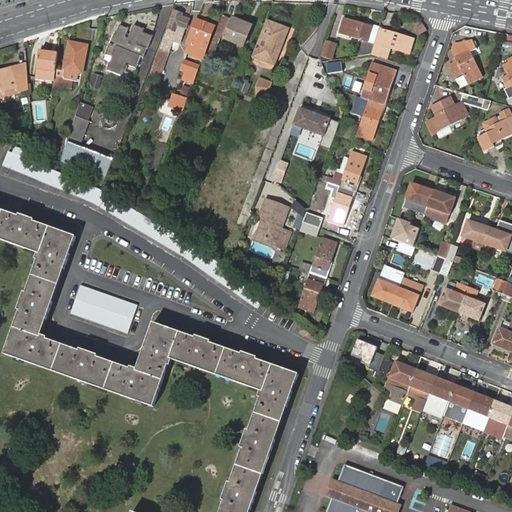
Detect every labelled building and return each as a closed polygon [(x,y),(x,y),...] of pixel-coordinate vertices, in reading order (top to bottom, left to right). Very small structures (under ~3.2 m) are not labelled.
[(175,34),(183,37),(189,19),(181,17),(182,14),(174,11),(161,48),(169,51),(175,34)] [(213,56),(215,50),(221,36),(224,38),(244,46),(252,26),(233,18),(232,19),(224,15),(223,17),(209,54),(213,56)] [(196,19),(187,43),(193,45),(192,50),(204,54),(215,26),(196,19)] [(379,28),(381,23),(374,20),(372,26),(344,19),(340,34),(364,41),(375,44),(379,28)] [(290,28),(267,20),(253,57),(275,66),(290,28)] [(421,24),(418,23),(415,32),(424,35),(425,31),(421,24)] [(147,50),(153,36),(143,33),(144,29),(134,25),(131,35),(129,39),(126,37),(127,34),(129,29),(120,25),(116,35),(114,34),(105,56),(111,58),(107,71),(122,77),(126,66),(136,70),(141,57),(143,58),(147,49),(147,50)] [(371,55),(388,60),(391,49),(409,55),(414,39),(379,28),(375,44),(372,52),(371,55)] [(360,54),(372,52),(375,44),(364,41),(360,54)] [(87,45),(70,42),(64,72),(63,77),(76,80),(78,72),(82,72),(87,45)] [(336,45),(327,42),(322,56),(331,60),(336,45)] [(468,51),(465,45),(452,51),(458,63),(450,66),(456,78),(463,74),(465,76),(468,84),(483,77),(470,50),(468,51)] [(169,51),(161,48),(152,74),(161,77),(169,51)] [(46,79),(54,80),(55,72),(55,71),(58,58),(58,54),(50,52),(39,51),(37,69),(36,80),(46,81),(46,79)] [(511,85),(511,56),(508,59),(509,61),(502,64),(507,75),(502,77),(507,88),(511,85)] [(202,68),(202,67),(185,61),(182,68),(187,70),(184,78),(194,82),(197,74),(199,75),(202,68)] [(343,72),(341,62),(327,65),(328,74),(343,72)] [(362,98),(385,106),(397,71),(374,63),(370,72),(371,73),(379,75),(373,93),(365,90),(362,98)] [(17,88),(28,85),(26,66),(12,70),(17,88)] [(0,93),(17,88),(12,70),(2,72),(2,75),(0,75),(0,93)] [(63,77),(64,72),(55,71),(55,72),(54,80),(53,87),(61,88),(63,77)] [(379,75),(371,73),(365,90),(373,93),(379,75)] [(102,78),(93,75),(90,87),(98,89),(102,78)] [(468,84),(465,76),(457,80),(461,88),(468,84)] [(272,83),(261,79),(257,87),(257,96),(270,97),(270,90),(272,83)] [(0,100),(19,94),(17,88),(0,93),(0,100)] [(462,103),(482,109),(485,100),(464,94),(461,103),(454,106),(451,100),(435,108),(438,114),(435,115),(437,118),(431,121),(435,130),(441,127),(442,130),(449,127),(469,117),(462,103)] [(374,140),(385,106),(362,98),(358,97),(356,103),(360,105),(358,109),(366,112),(364,117),(358,135),(374,140)] [(485,100),(482,109),(488,111),(491,102),(485,100)] [(79,106),(75,118),(88,122),(92,109),(79,106)] [(331,119),(301,108),(294,125),(325,137),(331,119)] [(358,109),(354,108),(352,113),(364,117),(366,112),(358,109)] [(489,128),(486,130),(479,134),(481,138),(478,139),(484,152),(493,147),(492,145),(511,134),(511,114),(509,109),(500,114),(503,121),(498,124),(495,119),(486,123),(489,128)] [(68,142),(80,147),(89,123),(88,122),(75,118),(73,126),(68,142)] [(442,130),(436,133),(440,139),(452,133),(449,127),(442,130)] [(46,134),(43,154),(61,164),(61,162),(68,142),(69,137),(46,134)] [(62,162),(61,165),(104,186),(105,183),(114,161),(80,147),(68,142),(61,162),(62,162)] [(12,153),(9,152),(3,166),(94,203),(184,257),(258,309),(267,297),(192,244),(101,190),(25,159),(28,152),(15,147),(12,153)] [(254,164),(217,150),(190,220),(188,225),(187,229),(232,262),(245,227),(236,224),(249,190),(245,188),(249,175),(254,164)] [(335,180),(321,175),(319,179),(331,183),(353,191),(355,185),(358,186),(367,158),(352,153),(344,177),(337,174),(335,180)] [(286,167),(279,165),(277,170),(275,176),(280,178),(282,179),(286,167)] [(236,224),(245,227),(263,180),(249,175),(245,188),(249,190),(236,224)] [(124,187),(112,181),(110,185),(123,191),(124,187)] [(344,226),(353,198),(351,198),(353,191),(331,183),(329,188),(334,190),(331,198),(336,200),(329,221),(344,226)] [(428,207),(434,191),(412,183),(405,204),(427,211),(428,207)] [(456,198),(434,191),(428,207),(427,211),(425,216),(447,224),(456,198)] [(149,195),(145,193),(141,202),(146,204),(149,195)] [(287,208),(266,200),(260,217),(263,218),(262,222),(259,229),(263,239),(276,244),(275,246),(282,249),(289,232),(279,228),(287,208)] [(305,217),(308,210),(297,201),(292,206),(305,217)] [(0,240),(10,244),(38,254),(36,260),(38,260),(35,269),(27,293),(25,293),(18,311),(20,312),(5,355),(154,408),(169,365),(171,366),(173,360),(233,381),(261,392),(259,397),(261,398),(249,431),(247,430),(241,448),(243,449),(231,483),(229,482),(223,500),(225,501),(220,511),(132,511),(133,511),(132,511),(250,511),(299,374),(258,360),(258,358),(243,352),(242,354),(220,347),(211,343),(212,342),(197,336),(196,338),(154,323),(138,369),(131,367),(131,369),(98,357),(99,355),(81,349),(80,351),(47,339),(48,338),(42,335),(77,237),(35,222),(35,220),(20,215),(20,217),(10,214),(0,209),(0,240)] [(304,223),(320,228),(323,219),(307,213),(304,223)] [(188,225),(190,220),(177,214),(175,218),(188,225)] [(485,244),(490,228),(468,221),(463,236),(485,244)] [(500,227),(511,230),(511,223),(501,221),(500,227)] [(317,236),(320,228),(304,223),(300,231),(317,236)] [(511,236),(511,235),(490,228),(485,244),(482,252),(489,254),(492,247),(507,251),(511,236)] [(275,246),(276,244),(263,239),(259,229),(252,238),(275,246)] [(414,247),(417,239),(403,234),(400,242),(414,247)] [(323,277),(326,278),(338,244),(322,239),(311,273),(315,275),(323,277)] [(414,247),(400,242),(397,250),(412,256),(415,248),(414,247)] [(438,256),(446,259),(450,245),(443,242),(438,256)] [(453,261),(458,248),(451,245),(446,259),(453,261)] [(433,271),(440,273),(446,259),(438,256),(433,271)] [(446,259),(440,273),(448,276),(453,262),(446,259)] [(314,312),(324,285),(321,284),(323,277),(315,275),(313,281),(309,279),(299,307),(314,312)] [(399,288),(401,284),(381,276),(379,280),(399,288)] [(399,288),(393,304),(413,312),(423,286),(403,279),(401,284),(399,288)] [(493,291),(502,294),(506,282),(498,279),(493,291)] [(373,296),(393,304),(399,288),(379,280),(373,296)] [(440,305),(459,313),(466,297),(469,287),(459,283),(453,281),(448,283),(446,289),(440,305)] [(511,284),(506,282),(502,294),(504,295),(511,298),(511,284)] [(138,306),(81,286),(71,313),(128,334),(138,306)] [(466,297),(459,313),(479,320),(485,305),(474,300),(478,290),(469,287),(466,297)] [(511,299),(511,298),(504,295),(502,300),(511,303),(511,299)] [(493,344),(511,351),(511,323),(509,332),(500,328),(493,344)] [(377,348),(358,340),(352,355),(363,359),(362,362),(370,366),(369,369),(379,372),(379,371),(385,373),(390,362),(384,359),(385,356),(375,353),(377,348)] [(410,385),(416,370),(409,367),(406,365),(397,362),(390,377),(385,387),(392,393),(401,382),(410,385)] [(430,393),(436,377),(416,370),(410,385),(408,393),(419,397),(414,408),(423,412),(427,401),(430,393)] [(450,401),(456,386),(448,382),(446,381),(436,377),(430,393),(427,401),(438,405),(441,397),(450,401)] [(402,406),(408,393),(410,385),(401,382),(392,393),(389,400),(402,406)] [(470,409),(476,393),(456,386),(450,401),(447,408),(444,414),(464,422),(469,412),(470,409)] [(489,417),(496,401),(488,398),(485,397),(476,393),(470,409),(473,411),(489,417)] [(438,405),(447,408),(450,401),(441,397),(438,405)] [(509,425),(511,417),(511,407),(496,401),(489,417),(484,430),(504,438),(509,425)] [(397,453),(404,456),(408,447),(401,444),(397,453)] [(428,455),(425,464),(445,472),(448,463),(428,455)] [(395,511),(398,504),(404,487),(345,464),(339,481),(332,499),(326,511),(395,511)] [(485,485),(488,477),(477,471),(473,479),(485,485)] [(332,499),(339,481),(332,479),(328,477),(321,495),(325,496),(332,499)]
